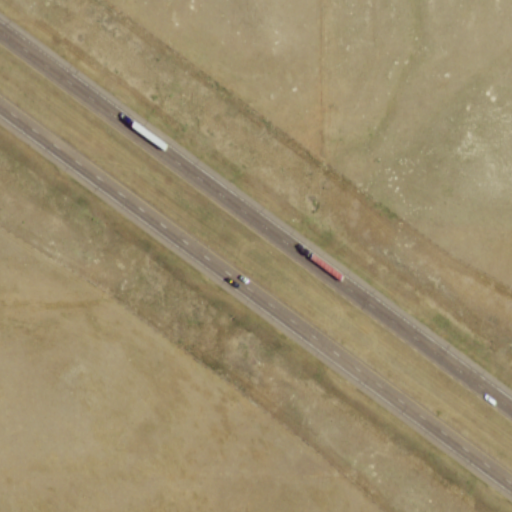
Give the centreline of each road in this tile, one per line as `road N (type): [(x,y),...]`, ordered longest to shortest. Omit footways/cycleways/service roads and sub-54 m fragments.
road 1 (motorway): [(0,103),(511,482)]
road 2 (motorway): [(511,405),(0,29)]
